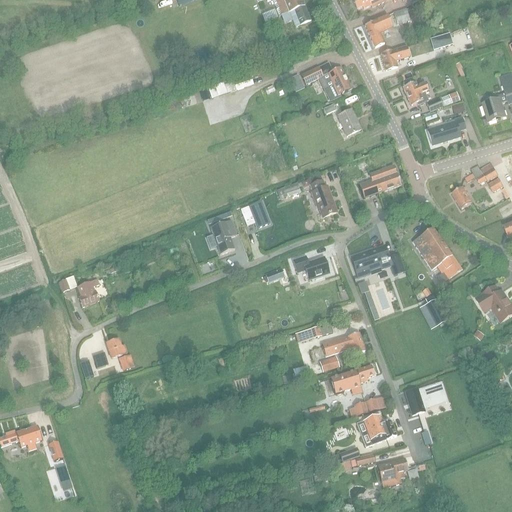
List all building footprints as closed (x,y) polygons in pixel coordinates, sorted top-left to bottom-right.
[(272,0),(279,17),(280,16),(283,25),(292,21),(295,28),(299,26),(300,26),(310,22),(301,0),(272,0)] [(353,0),(352,1),(356,11),(363,8),(364,11),(371,7),(370,5),(373,3),(375,7),(390,0),(389,0),(353,0)] [(410,22),(409,21),(414,20),(411,9),(406,10),(406,9),(393,14),(397,26),(410,22)] [(364,27),(375,50),(384,45),(379,33),(392,27),(387,17),(374,23),(374,22),(364,27)] [(449,35),(436,39),(439,49),(452,45),(449,35)] [(381,55),(381,56),(386,72),(397,69),(396,63),(409,59),(406,49),(406,48),(392,53),(392,52),(381,55)] [(455,65),(457,69),(461,78),(464,77),(461,69),(462,69),(459,63),(455,65)] [(301,77),(305,87),(323,79),(318,69),(301,77)] [(333,86),(323,91),(329,103),(340,98),(339,96),(351,90),(341,69),(327,75),(330,81),(331,83),(333,86)] [(511,74),(500,78),(509,106),(511,105),(511,74)] [(224,86),(227,95),(253,87),(250,78),(224,86)] [(410,82),(402,85),(404,89),(403,89),(411,107),(417,105),(418,107),(428,102),(424,94),(428,92),(425,84),(417,87),(415,84),(411,86),(410,82)] [(448,96),(452,105),(459,102),(456,93),(448,96)] [(496,102),(482,106),(488,124),(506,118),(502,105),(508,103),(505,95),(499,96),(495,98),(496,102)] [(426,105),(430,113),(443,108),(440,99),(426,105)] [(452,107),(454,115),(464,112),(462,104),(452,107)] [(333,106),(324,110),(326,115),(335,111),(333,106)] [(337,118),(347,137),(361,131),(351,111),(337,118)] [(459,132),(465,130),(462,119),(454,121),(455,123),(428,132),(432,147),(461,138),(459,132)] [(472,175),(464,179),(467,184),(475,180),(476,180),(480,185),(486,181),(487,183),(498,177),(490,164),(480,170),(478,167),(470,171),(472,175)] [(371,181),(358,186),(363,200),(401,187),(396,172),(394,166),(387,168),(383,170),(369,175),(371,181)] [(498,180),(489,185),(493,194),(503,188),(498,180)] [(312,193),(318,211),(320,211),(322,219),(336,214),(326,188),(325,189),(323,182),(310,186),(313,193),(312,193)] [(276,191),(280,200),(300,193),(297,183),(276,191)] [(465,191),(467,190),(466,188),(464,189),(463,188),(452,195),(461,211),(473,204),(465,191)] [(248,208),(241,211),(247,227),(254,224),(257,230),(270,225),(262,203),(248,208)] [(231,221),(210,229),(213,236),(217,248),(220,256),(234,251),(230,239),(236,236),(231,221)] [(511,223),(503,227),(509,240),(511,238),(511,223)] [(412,243),(432,272),(439,267),(448,280),(462,271),(433,229),(412,243)] [(351,259),(358,279),(370,275),(369,272),(380,268),(381,271),(391,268),(394,277),(404,274),(398,256),(388,260),(384,247),(351,259)] [(293,262),(297,274),(303,272),(304,274),(306,273),(309,281),(314,279),(315,281),(323,278),(322,276),(328,274),(323,259),(307,265),(305,258),(293,262)] [(270,274),(265,276),(268,284),(273,282),(270,274)] [(58,284),(62,294),(69,291),(66,281),(58,284)] [(90,283),(77,288),(81,298),(78,299),(82,308),(98,302),(94,290),(93,290),(92,288),(99,286),(97,281),(90,283)] [(365,283),(357,286),(361,295),(368,293),(365,283)] [(483,294),(484,296),(476,301),(484,313),(492,308),(501,323),(511,316),(511,309),(510,306),(509,307),(507,303),(509,302),(502,292),(499,293),(495,287),(483,294)] [(428,289),(422,292),(426,297),(431,294),(428,289)] [(437,300),(426,306),(437,327),(448,321),(437,300)] [(375,312),(370,314),(373,323),(378,321),(375,312)] [(41,316),(35,317),(36,328),(43,327),(41,316)] [(330,326),(318,330),(321,337),(333,334),(331,327),(330,326)] [(318,328),(295,335),(297,344),(321,337),(318,330),(318,328)] [(474,336),(480,341),(484,336),(478,331),(474,336)] [(321,345),(325,358),(351,350),(353,356),(365,353),(359,334),(347,338),(347,337),(321,345)] [(106,344),(111,359),(118,357),(119,360),(123,371),(132,368),(128,357),(126,358),(122,347),(120,348),(118,341),(106,344)] [(92,358),(96,370),(108,366),(104,354),(92,358)] [(486,354),(482,363),(490,366),(494,358),(486,354)] [(320,363),(323,373),(338,368),(335,359),(320,363)] [(80,364),(85,379),(93,377),(88,361),(80,364)] [(293,370),(295,381),(309,377),(307,367),(293,370)] [(332,379),(330,380),(333,392),(334,396),(337,395),(345,392),(360,388),(359,385),(367,382),(366,380),(374,377),(371,367),(332,379)] [(419,392),(406,397),(412,417),(423,413),(421,405),(444,397),(440,386),(423,391),(419,392)] [(367,404),(369,413),(384,409),(381,400),(367,404)] [(379,416),(363,421),(372,446),(396,437),(391,423),(390,423),(382,426),(379,416)] [(0,449),(18,443),(20,449),(27,447),(28,452),(36,450),(34,445),(42,442),(37,428),(15,435),(15,433),(5,436),(6,438),(0,439),(0,449)] [(428,432),(422,434),(425,446),(431,444),(428,432)] [(247,436),(250,445),(263,441),(260,433),(247,436)] [(48,446),(54,463),(63,460),(58,443),(48,446)] [(340,455),(343,464),(360,458),(357,450),(340,455)] [(357,461),(358,467),(376,464),(374,457),(357,461)] [(382,466),(376,468),(380,481),(382,490),(401,485),(400,480),(405,479),(403,474),(408,473),(406,462),(382,467),(382,466)] [(350,463),(334,467),(336,474),(351,470),(350,463)] [(69,483),(60,486),(62,492),(71,489),(69,483)]
